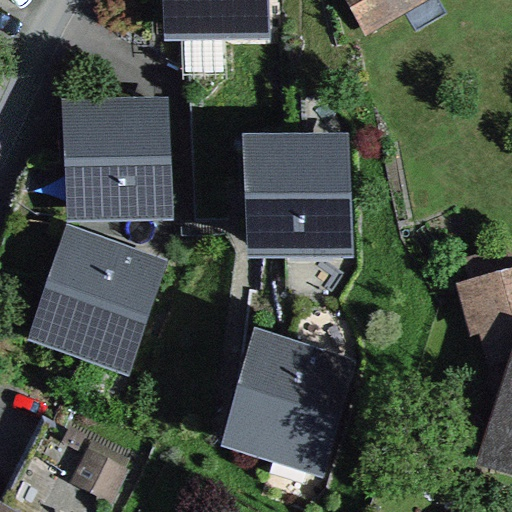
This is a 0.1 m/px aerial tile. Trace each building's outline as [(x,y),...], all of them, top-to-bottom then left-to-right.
[(260,31),(258,0),(177,0),(179,35),(260,31)] [(352,0),(368,27),(414,0),(352,0)] [(163,212),(158,112),(97,114),(99,162),(80,163),(82,216),(163,212)] [(343,248),(339,148),(278,150),(280,198),(260,199),(263,252),(343,248)] [(123,365),(154,270),(78,244),(61,294),(80,300),(65,346),(123,365)] [(511,283),(472,297),(480,330),(488,328),(496,354),(511,349),(511,283)] [(316,466),(344,370),(266,348),(252,399),(271,404),(258,450),(316,466)] [(102,511),(127,464),(69,434),(29,511),(102,511)]
